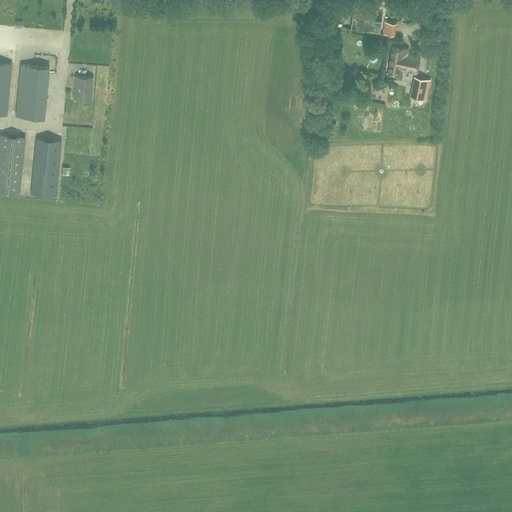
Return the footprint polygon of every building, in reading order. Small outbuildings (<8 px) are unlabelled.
[(377,33),(379,21),(350,16),(348,28),(377,33)] [(401,23),(390,20),(387,30),(397,34),(401,23)] [(392,45),(387,75),(397,76),(398,74),(400,75),(401,71),(416,74),(419,54),(405,51),(405,48),(392,45)] [(98,82),(101,50),(81,48),(80,60),(79,60),(78,73),(79,73),(77,97),(97,99),(98,82)] [(16,116),(44,119),(49,67),(21,65),(16,116)] [(414,77),(410,97),(426,101),(431,80),(414,77)] [(9,159),(11,136),(0,134),(0,196),(5,197),(7,176),(27,178),(25,199),(42,200),(42,203),(55,204),(57,181),(61,182),(62,174),(62,167),(63,167),(63,162),(59,162),(61,144),(44,142),(44,139),(30,138),(28,161),(9,159)]
